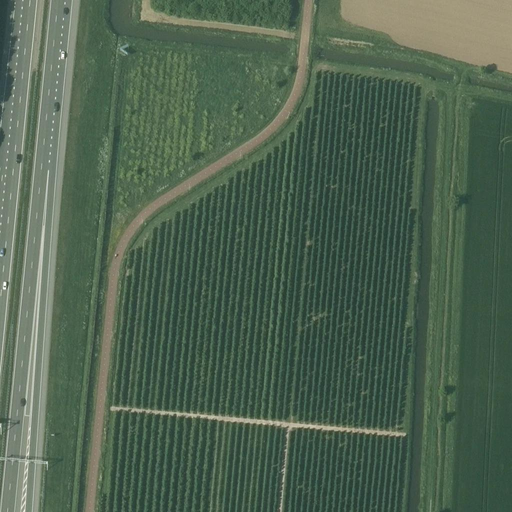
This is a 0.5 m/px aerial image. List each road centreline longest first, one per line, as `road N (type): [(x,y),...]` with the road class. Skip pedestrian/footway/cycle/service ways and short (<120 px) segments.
road 1 (track): [(428,511),(449,90),(459,91)]
road 2 (motorway): [(7,511),(40,170)]
road 3 (motorway): [(28,511),(40,170)]
road 4 (motorway): [(29,0),(0,303)]
road 5 (motorway): [(40,170),(57,0)]
